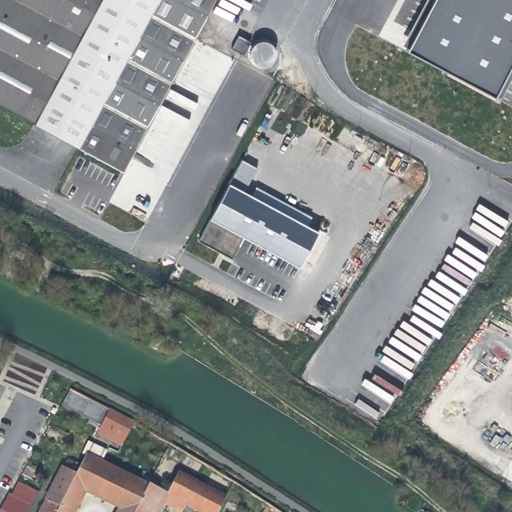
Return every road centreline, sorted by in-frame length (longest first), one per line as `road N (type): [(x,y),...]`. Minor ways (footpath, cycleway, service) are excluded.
road 1 (track): [(219,351),(441,511)]
road 2 (track): [(219,351),(184,316),(100,274),(47,263),(0,230)]
